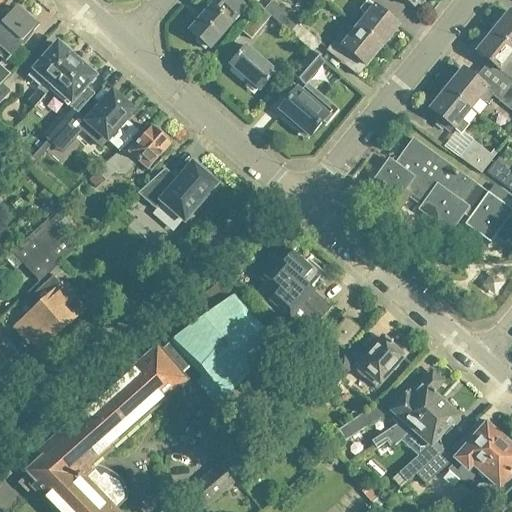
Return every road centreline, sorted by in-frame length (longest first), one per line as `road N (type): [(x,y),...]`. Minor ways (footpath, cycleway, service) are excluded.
road 1 (residential): [(302,199),(464,0)]
road 2 (residential): [(302,199),(120,41)]
road 3 (residential): [(479,358),(302,199)]
